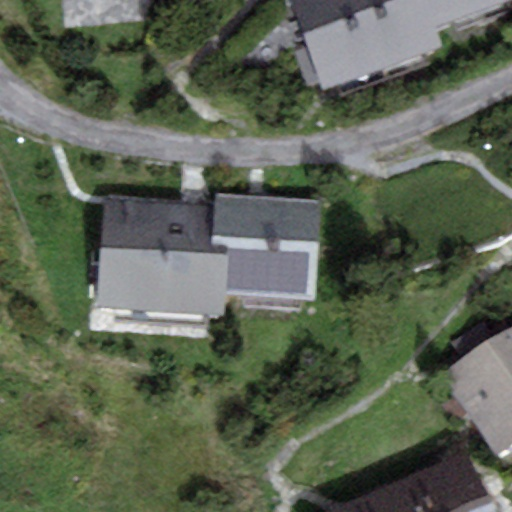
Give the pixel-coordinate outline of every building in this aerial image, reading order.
[(150,0),(57,0),(58,8),(150,0)] [(511,0),(284,0),(323,107),(440,64),(433,44),(511,15),(511,0)] [(105,210),(98,325),(225,332),(226,313),(316,318),(323,208),(216,202),(215,217),(105,210)] [(511,468),(511,338),(497,348),(485,328),(450,349),(462,369),(437,385),(495,478),(511,468)] [(480,511),(463,470),(366,511),(480,511)]
